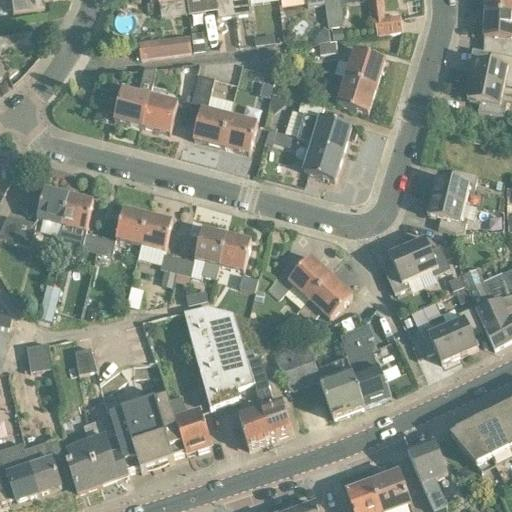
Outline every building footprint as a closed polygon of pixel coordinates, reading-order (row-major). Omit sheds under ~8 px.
[(235,21),(232,0),(186,0),(187,3),(189,18),(204,16),(202,1),(208,0),(216,0),(218,14),(217,14),(218,24),(235,21)] [(253,19),(250,0),(232,0),(235,21),(253,19)] [(325,8),(323,0),(277,0),(278,3),(298,0),(307,0),(309,10),(325,8)] [(340,0),(323,0),(325,8),(326,8),(329,32),(345,30),(340,0)] [(401,22),(384,24),(381,0),(370,0),(374,24),(376,24),(376,25),(378,41),(403,38),(401,22)] [(511,0),(486,0),(485,18),(511,19),(511,0)] [(511,19),(485,18),(483,56),(511,62),(511,19)] [(344,43),(342,33),(332,34),(333,45),(344,43)] [(328,34),(318,48),(330,46),(328,34)] [(35,50),(32,37),(0,42),(0,56),(10,51),(11,54),(35,50)] [(192,59),(190,41),(139,47),(141,65),(192,59)] [(206,56),(204,43),(201,44),(193,45),(194,58),(206,56)] [(337,47),(319,49),(320,59),(338,57),(337,47)] [(511,62),(483,56),(473,54),(471,64),(475,65),(471,85),(511,93),(511,62)] [(346,83),(377,92),(385,65),(354,55),(350,69),(346,82),(346,83)] [(151,100),(157,75),(144,76),(139,97),(123,93),(114,125),(142,132),(151,100)] [(209,111),(211,102),(215,85),(198,80),(194,97),(191,107),(203,110),(209,111)] [(118,90),(118,81),(108,81),(108,90),(118,90)] [(368,120),(377,92),(346,83),(337,111),(368,120)] [(511,107),(511,93),(471,85),(467,105),(480,107),(478,118),(504,123),(507,107),(511,107)] [(264,86),(259,106),(257,112),(268,115),(275,89),(264,86)] [(179,107),(151,100),(142,132),(171,140),(179,107)] [(188,111),(191,101),(185,100),(182,109),(188,111)] [(313,148),(344,158),(352,132),(321,122),(323,113),(302,106),(299,117),(305,119),(298,143),(313,148)] [(222,153),(230,120),(202,113),(194,146),(222,153)] [(230,120),(222,153),(250,160),(258,127),(230,120)] [(270,135),(266,148),(272,150),(274,146),(290,151),(293,142),(270,135)] [(335,187),(344,158),(313,148),(304,177),(335,187)] [(432,202),(465,210),(468,196),(474,197),(478,182),(453,176),(450,186),(437,183),(432,202)] [(45,194),(38,225),(51,228),(62,231),(70,201),(45,194)] [(70,201),(62,231),(86,237),(94,207),(70,201)] [(461,223),(465,210),(432,202),(427,221),(441,225),(438,235),(458,240),(464,238),(467,225),(461,223)] [(141,251),(148,221),(124,215),(116,245),(141,251)] [(148,221),(141,251),(141,252),(165,258),(173,227),(148,221)] [(0,243),(31,252),(33,242),(37,229),(8,222),(0,239),(0,243)] [(219,271),(227,241),(203,235),(194,267),(180,263),(176,278),(174,286),(189,290),(191,282),(201,284),(202,281),(217,284),(220,271),(219,271)] [(98,258),(101,243),(86,240),(82,254),(98,258)] [(220,271),(234,275),(244,278),(252,247),(227,241),(219,271),(220,271)] [(101,243),(98,258),(113,262),(116,247),(101,243)] [(407,251),(421,282),(434,277),(436,281),(451,275),(440,251),(430,256),(425,243),(407,251)] [(421,282),(407,251),(389,259),(394,272),(384,276),(395,300),(410,293),(408,288),(421,282)] [(161,275),(164,275),(176,278),(180,263),(165,260),(161,275)] [(310,306),(332,282),(311,262),(293,281),(284,273),(268,294),(279,304),(292,290),(310,306)] [(511,274),(467,293),(487,337),(486,338),(495,356),(511,346),(511,323),(509,325),(503,311),(511,307),(511,274)] [(176,278),(164,275),(162,283),(161,291),(172,293),(174,286),(176,278)] [(240,294),(255,298),(258,285),(243,281),(240,294)] [(465,291),(461,281),(449,286),(453,296),(465,291)] [(332,282),(310,306),(322,317),(331,326),(353,302),(332,282)] [(53,303),(56,292),(47,289),(44,301),(53,303)] [(255,305),(262,307),(265,297),(257,295),(255,305)] [(470,305),(466,295),(457,299),(460,308),(470,305)] [(255,391),(248,366),(247,366),(234,319),(208,312),(184,319),(200,375),(200,376),(213,416),(240,405),(241,405),(238,398),(255,391)] [(457,320),(459,323),(446,329),(460,362),(478,354),(473,342),(483,337),(472,313),(457,320)] [(382,317),(371,323),(380,341),(374,344),(376,347),(393,338),(382,317)] [(0,332),(10,334),(12,321),(0,318),(0,332)] [(446,329),(442,320),(429,325),(431,331),(416,338),(426,361),(436,357),(442,370),(460,362),(446,329)] [(410,322),(403,325),(407,335),(415,331),(410,322)] [(379,373),(368,346),(373,343),(368,330),(341,341),(346,352),(344,353),(348,363),(345,364),(363,415),(391,405),(391,404),(392,404),(379,373)] [(0,342),(8,344),(10,334),(0,332),(0,342)] [(317,376),(318,375),(305,342),(272,354),(273,357),(280,375),(282,375),(289,396),(320,385),(317,376)] [(27,353),(31,378),(53,374),(49,350),(27,353)] [(76,357),(80,380),(97,377),(91,354),(76,357)] [(255,391),(272,447),(293,440),(283,406),(273,408),(261,362),(248,366),(255,391)] [(318,375),(317,376),(320,385),(334,425),(363,415),(345,364),(318,375)] [(133,382),(160,382),(157,370),(135,370),(133,382)] [(101,388),(104,400),(127,384),(122,374),(101,388)] [(211,416),(213,416),(200,376),(194,378),(197,389),(194,390),(195,396),(194,397),(196,406),(199,416),(186,420),(180,401),(169,404),(186,459),(187,461),(212,453),(202,420),(211,417),(211,416)] [(394,385),(398,394),(415,386),(411,378),(394,385)] [(249,456),(272,447),(255,391),(238,398),(241,405),(240,405),(244,421),(239,422),(249,456)] [(169,404),(168,402),(111,421),(111,423),(128,478),(140,474),(141,478),(148,476),(146,472),(168,465),(169,469),(175,467),(174,463),(186,459),(169,404)] [(511,453),(511,452),(511,410),(494,419),(511,453)] [(492,463),(511,453),(494,419),(475,428),(492,463)] [(128,478),(111,423),(109,424),(90,430),(84,432),(88,447),(88,449),(90,448),(99,492),(117,486),(115,481),(128,478)] [(475,470),(492,463),(475,428),(456,438),(450,441),(475,470)] [(25,455),(39,500),(62,492),(53,465),(64,461),(58,444),(25,455)] [(78,499),(99,492),(90,448),(88,449),(88,447),(67,453),(70,467),(67,468),(68,472),(72,471),(78,499)] [(408,458),(431,511),(446,511),(448,511),(436,486),(447,482),(434,448),(408,458)] [(25,455),(23,449),(0,456),(0,477),(3,485),(9,483),(17,507),(39,500),(25,455)] [(373,488),(381,511),(400,511),(410,509),(399,478),(373,488)] [(381,511),(373,488),(347,497),(352,511),(381,511)]
